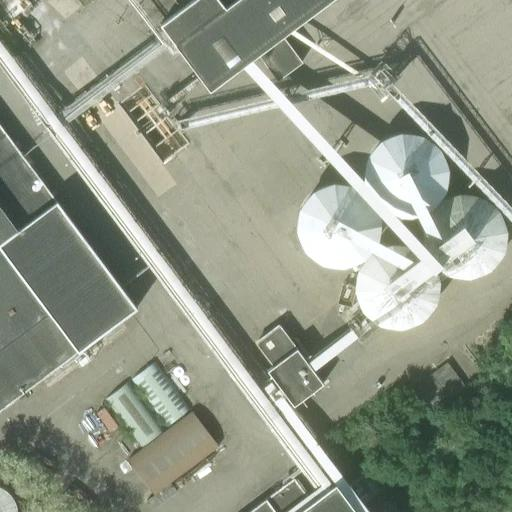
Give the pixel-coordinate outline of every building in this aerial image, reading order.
[(233,0),(226,5),(222,0),(192,0),(161,23),(210,88),(258,52),(277,77),(301,59),(282,33),(326,0),(233,0)] [(0,405),(135,305),(0,124),(0,405)] [(429,204),(434,200),(440,193),(445,184),(447,174),(447,164),(444,154),(439,145),(431,138),(423,132),(413,129),(403,129),(393,131),(383,135),(376,142),(369,150),(366,160),(364,170),(365,176),(366,182),(368,187),(371,192),(374,197),(379,201),(384,205),(389,208),(395,210),(401,211),(407,211),(413,211),(418,209),(424,207),(429,204)] [(347,263),(357,259),(367,253),(374,245),(379,235),(381,224),(380,213),(376,203),(370,194),(366,190),(361,186),(351,182),(340,180),(334,180),(328,181),(318,185),(313,188),(309,192),(302,201),(298,211),(296,222),(298,233),(301,242),(308,250),(316,257),(326,262),(337,264),(347,263)] [(490,267),(494,264),(501,256),(505,246),(507,235),(506,225),(503,216),(497,207),(490,200),(481,195),(470,192),(460,192),(450,195),(441,199),(434,206),(428,215),(424,224),(423,234),(424,240),(425,246),(427,252),(430,257),(434,262),(439,266),(444,270),(449,273),(455,274),(461,275),(468,275),(474,275),(479,273),(485,270),(490,267)] [(395,325),(403,325),(414,321),(420,318),(424,315),(432,306),(435,301),(437,296),(438,290),(438,284),(438,278),(437,272),(432,262),(429,257),(424,253),(419,249),(414,247),(409,245),(403,243),(396,243),(391,244),(380,247),(374,250),(370,254),(362,262),(360,268),(358,273),(356,284),(357,293),(360,301),(364,308),(370,315),(378,320),(386,323),(395,325)] [(321,382),(280,323),(254,341),(296,400),(321,382)] [(124,453),(147,484),(213,435),(155,358),(107,393),(142,440),(124,453)] [(465,385),(447,361),(430,373),(448,397),(465,385)] [(352,511),(315,461),(247,511),(352,511)] [(19,511),(20,507),(20,501),(18,496),(15,491),(12,487),(8,484),(4,481),(0,480),(0,511),(19,511)]
